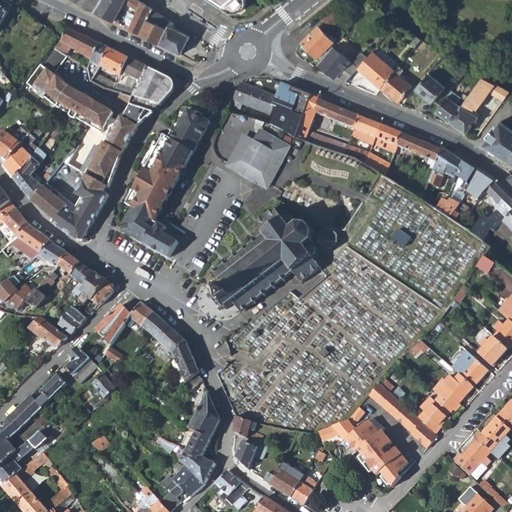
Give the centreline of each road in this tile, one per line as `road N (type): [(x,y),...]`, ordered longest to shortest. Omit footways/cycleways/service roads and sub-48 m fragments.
road 1 (secondary): [(511,182),(459,140),(263,58)]
road 2 (residential): [(128,282),(191,337),(226,415),(228,461)]
road 3 (residential): [(105,234),(146,141),(202,77)]
road 4 (residential): [(128,282),(0,415)]
road 5 (residential): [(0,168),(67,245),(128,282)]
road 6 (residential): [(202,77),(47,0)]
road 7 (residential): [(511,369),(424,462)]
